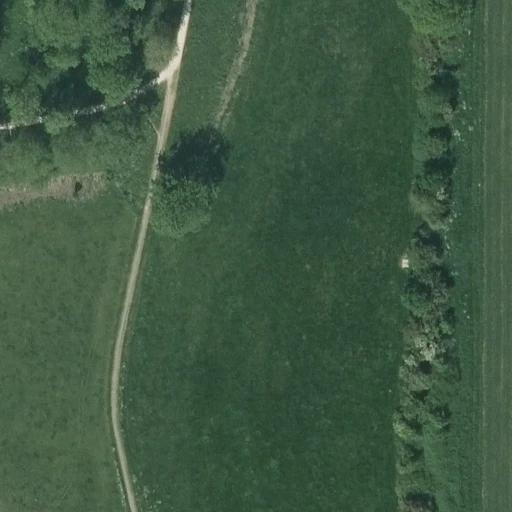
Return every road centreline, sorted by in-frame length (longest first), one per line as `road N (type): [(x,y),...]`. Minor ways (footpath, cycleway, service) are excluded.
road 1 (track): [(170,67),(113,380),(133,511)]
road 2 (track): [(0,126),(119,101),(170,67)]
